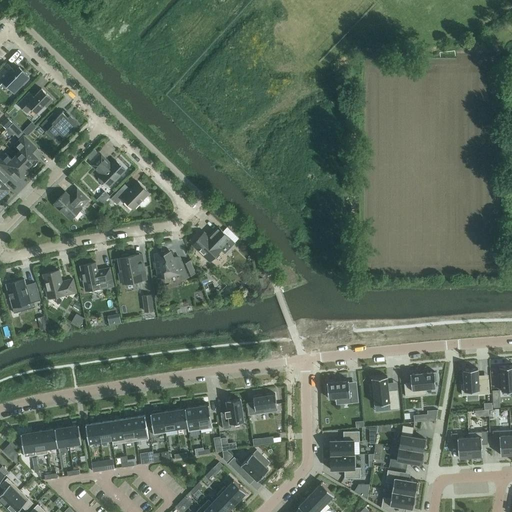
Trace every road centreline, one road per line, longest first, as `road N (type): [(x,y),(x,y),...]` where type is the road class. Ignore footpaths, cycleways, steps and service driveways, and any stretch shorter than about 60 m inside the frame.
road 1 (residential): [(0,255),(5,261),(171,227),(191,209),(103,124)]
road 2 (residential): [(305,360),(0,409)]
road 3 (residential): [(305,360),(511,342)]
road 4 (residential): [(260,511),(304,466),(305,360)]
road 5 (residential): [(0,234),(103,124)]
road 6 (residential): [(0,40),(7,32),(103,124)]
